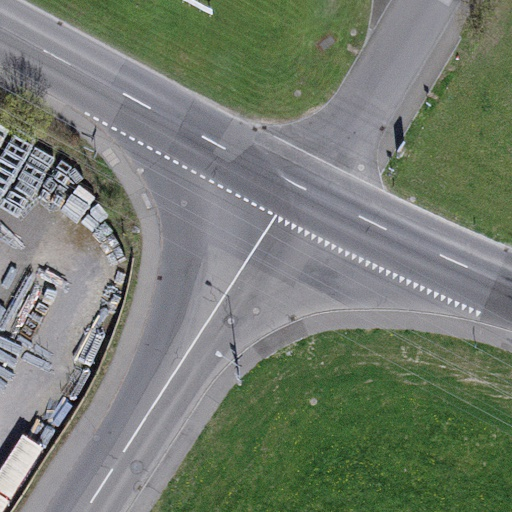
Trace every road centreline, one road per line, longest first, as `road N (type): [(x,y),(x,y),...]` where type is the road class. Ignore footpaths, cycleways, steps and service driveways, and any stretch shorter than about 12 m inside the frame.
road 1 (residential): [(83,511),(292,185)]
road 2 (tertiary): [(0,25),(292,185)]
road 3 (tertiary): [(292,185),(511,290)]
